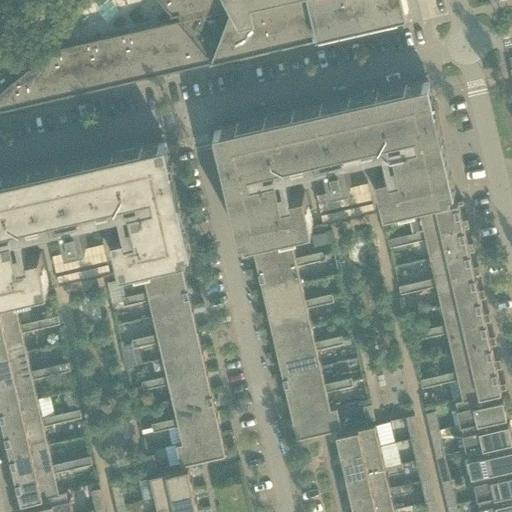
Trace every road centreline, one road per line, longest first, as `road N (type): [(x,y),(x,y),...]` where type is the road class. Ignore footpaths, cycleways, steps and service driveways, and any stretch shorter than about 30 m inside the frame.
road 1 (residential): [(289,511),(193,112)]
road 2 (residential): [(193,112),(468,46)]
road 3 (residential): [(193,112),(0,159)]
road 4 (residential): [(501,189),(468,46)]
